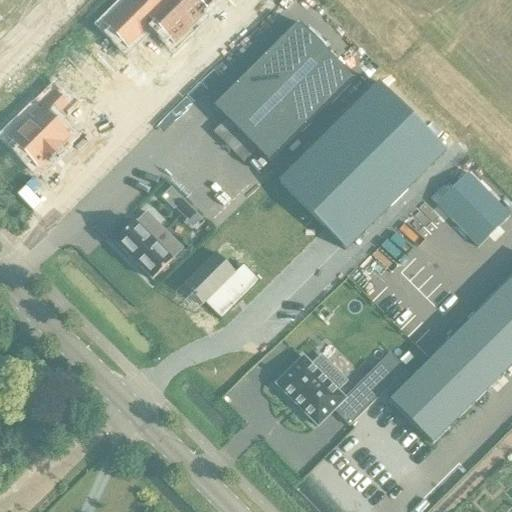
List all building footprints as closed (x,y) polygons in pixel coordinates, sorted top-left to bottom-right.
[(8,0),(19,10),(27,0),(8,0)] [(132,0),(105,27),(112,34),(126,48),(151,23),(172,45),(217,0),(132,0)] [(224,121),(212,134),(243,165),(256,153),(268,165),(353,80),(297,24),(212,109),(224,121)] [(378,85),(277,184),(345,252),(445,153),(378,85)] [(29,118),(7,139),(37,169),(45,160),(47,162),(60,150),(58,147),(69,137),(53,121),(67,106),(55,94),(39,110),(40,112),(31,120),(29,118)] [(466,174),(435,205),(477,247),(508,217),(466,174)] [(194,214),(180,201),(173,209),(186,222),(194,214)] [(134,224),(114,244),(151,282),(171,262),(171,261),(182,250),(146,214),(135,225),(134,224)] [(214,254),(181,287),(182,287),(183,286),(190,294),(189,294),(194,300),(195,299),(202,306),(201,307),(202,308),(204,305),(221,322),(260,283),(243,266),(234,275),(214,255),(215,255),(214,254)] [(511,279),(388,402),(432,446),(511,366),(511,279)] [(303,358),(275,385),(317,428),(333,412),(349,428),(406,371),(389,354),(353,390),(321,357),(311,367),(303,358)]
